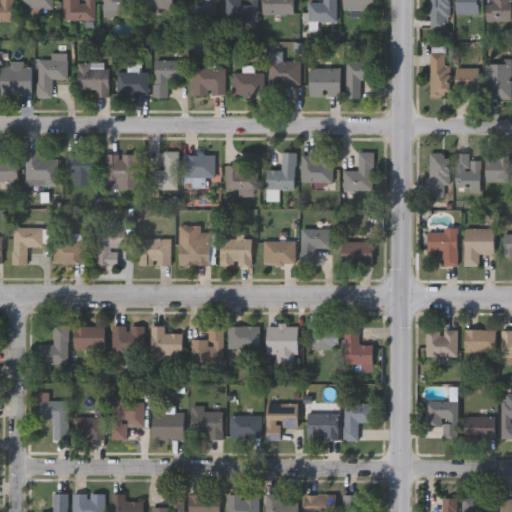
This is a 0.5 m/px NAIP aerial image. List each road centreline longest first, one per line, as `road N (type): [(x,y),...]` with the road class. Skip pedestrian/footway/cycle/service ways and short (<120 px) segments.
road 1 (tertiary): [(402,0),(399,511)]
road 2 (tertiary): [(511,294),(0,296)]
road 3 (residential): [(511,117),(0,116)]
road 4 (residential): [(511,461),(15,460)]
road 5 (residential): [(16,297),(14,511)]
